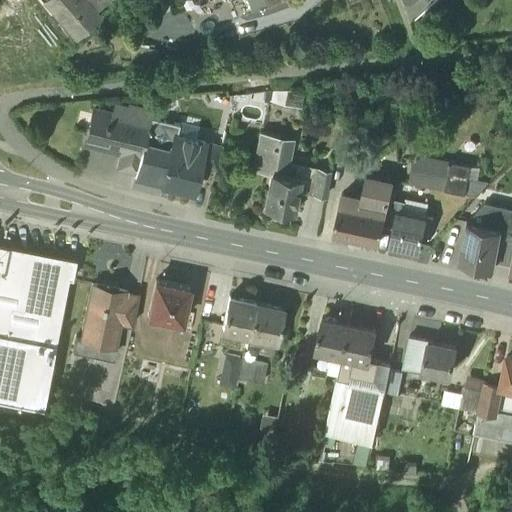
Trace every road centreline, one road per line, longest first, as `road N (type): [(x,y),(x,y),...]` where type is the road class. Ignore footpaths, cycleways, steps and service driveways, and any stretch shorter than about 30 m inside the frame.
road 1 (secondary): [(511,304),(0,190)]
road 2 (track): [(63,408),(450,488),(511,469)]
